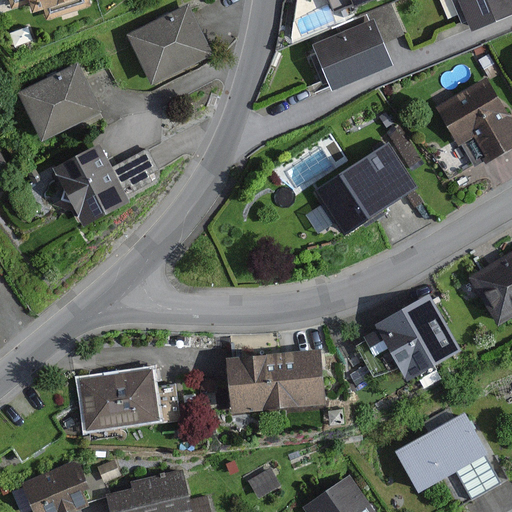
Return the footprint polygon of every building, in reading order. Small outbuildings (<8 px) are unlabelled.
[(8,0),(11,10),(30,4),(33,14),(44,10),(47,21),(91,7),(88,0),(8,0)] [(328,0),(334,14),(354,6),(355,9),(376,0),(328,0)] [(511,15),(511,0),(451,0),(460,21),(466,19),(472,32),(511,15)] [(214,56),(189,5),(126,35),(151,86),(214,56)] [(374,19),(312,45),(316,54),(310,57),(320,81),(326,78),(333,93),(395,67),(374,19)] [(34,41),(29,26),(9,33),(15,49),(34,41)] [(302,35),(300,28),(292,29),(292,39),(302,35)] [(484,46),(474,50),(476,56),(486,52),(484,46)] [(283,55),(277,53),(256,102),(264,101),(283,55)] [(489,54),(478,60),(484,70),(495,64),(489,54)] [(103,113),(79,64),(18,93),(42,143),(103,113)] [(511,149),(511,118),(486,76),(435,107),(456,142),(445,149),(459,172),(473,164),(475,167),(485,161),(487,164),(511,149)] [(387,113),(380,117),(386,128),(393,124),(387,113)] [(401,126),(388,134),(409,168),(422,160),(401,126)] [(418,190),(387,143),(313,191),(344,238),(363,226),(365,229),(385,217),(382,213),(418,190)] [(150,176),(159,171),(147,148),(112,168),(99,144),(53,169),(64,188),(60,201),(72,204),(86,229),(132,204),(124,190),(131,186),(135,194),(154,183),(150,176)] [(42,180),(35,169),(27,174),(34,185),(42,180)] [(290,198),(283,188),(275,194),(281,204),(290,198)] [(511,251),(469,278),(498,327),(511,318),(511,251)] [(462,351),(430,294),(374,325),(377,331),(365,337),(376,356),(378,354),(389,373),(398,367),(407,382),(417,377),(423,388),(442,378),(435,366),(462,351)] [(326,405),(321,349),(226,359),(232,414),(326,405)] [(367,366),(350,375),(356,386),(373,377),(367,366)] [(156,386),(153,369),(79,380),(86,432),(90,431),(91,441),(117,437),(117,439),(119,440),(120,441),(122,441),(123,441),(125,440),(126,438),(126,437),(127,435),(126,434),(125,432),(124,431),(122,431),(121,430),(182,421),(176,383),(156,386)] [(217,381),(203,378),(201,390),(215,393),(217,381)] [(511,393),(511,378),(497,383),(501,397),(511,393)] [(343,410),(328,412),(330,426),(344,425),(343,410)] [(489,455),(465,412),(395,452),(419,494),(455,474),(471,502),(502,484),(486,457),(489,455)] [(298,451),(287,455),(290,462),(301,458),(298,451)] [(115,460),(97,467),(104,484),(122,476),(115,460)] [(235,461),(226,465),(230,476),(240,472),(235,461)] [(84,493),(90,490),(80,465),(73,462),(22,484),(23,487),(12,492),(20,511),(30,511),(33,511),(77,511),(90,507),(84,493)] [(281,487),(270,469),(249,481),(259,499),(281,487)] [(133,489),(106,495),(110,511),(210,511),(207,496),(191,500),(184,471),(131,483),(133,489)] [(374,511),(349,476),(303,508),(306,511),(374,511)]
